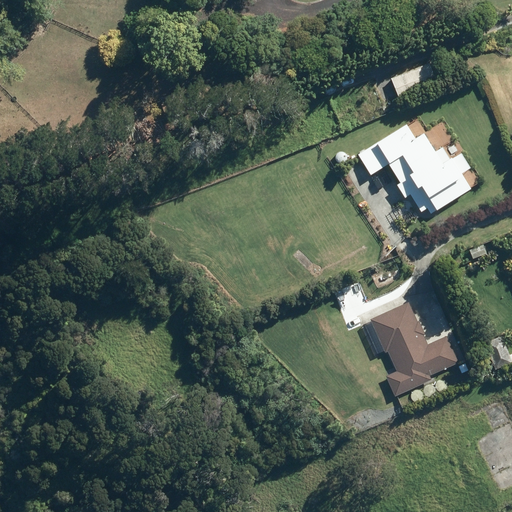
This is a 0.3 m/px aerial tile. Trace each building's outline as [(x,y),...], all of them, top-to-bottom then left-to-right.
[(400,98),(437,83),(430,63),(392,78),(400,98)] [(199,100),(194,86),(160,99),(164,113),(199,100)] [(417,118),(358,156),(370,176),(388,165),(399,184),(396,186),(404,199),(410,195),(421,213),(427,209),(430,215),(436,211),(436,212),(471,190),(470,189),(480,183),(442,122),(426,132),(417,118)] [(473,258),(487,252),(484,244),(470,250),(473,258)] [(409,302),(370,320),(385,354),(387,353),(395,371),(385,376),(394,396),(431,379),(430,376),(458,363),(446,336),(427,345),(424,336),(425,336),(417,319),(416,319),(409,302)] [(511,363),(511,361),(503,336),(487,342),(497,369),(511,363)] [(444,377),(408,393),(414,405),(449,389),(444,377)] [(511,488),(511,408),(508,401),(467,421),(503,493),(511,488)]
